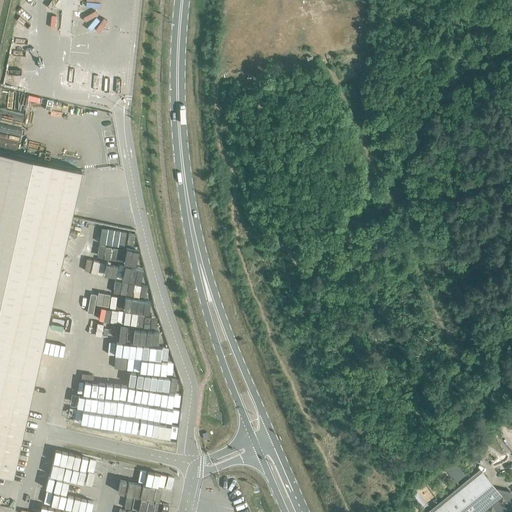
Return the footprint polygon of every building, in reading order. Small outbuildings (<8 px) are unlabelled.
[(57,0),(54,6),(59,10),(62,10),(59,34),(64,34),(71,35),(74,11),(79,12),(79,6),(79,0),(57,0)] [(0,473),(13,476),(21,440),(22,434),(25,420),(27,410),(81,170),(32,159),(7,154),(0,152),(0,473)] [(128,242),(129,230),(109,228),(108,240),(128,242)] [(100,257),(137,261),(138,248),(101,244),(100,257)] [(116,336),(132,339),(157,343),(160,331),(149,329),(150,323),(156,324),(158,317),(150,315),(153,301),(144,299),(141,296),(147,288),(148,284),(140,283),(143,267),(112,261),(110,275),(111,276),(109,279),(107,290),(116,291),(113,309),(111,309),(109,322),(120,324),(117,327),(116,336)] [(96,498),(104,460),(56,449),(53,462),(46,460),(44,472),(43,472),(37,500),(74,508),(76,501),(82,503),(83,497),(88,498),(88,496),(96,498)] [(454,460),(445,466),(456,482),(465,475),(454,460)] [(122,466),(115,505),(153,511),(160,511),(165,487),(172,488),(174,475),(122,466)] [(508,511),(511,507),(511,498),(507,494),(496,491),(481,472),(462,488),(462,487),(431,511),(508,511)]
